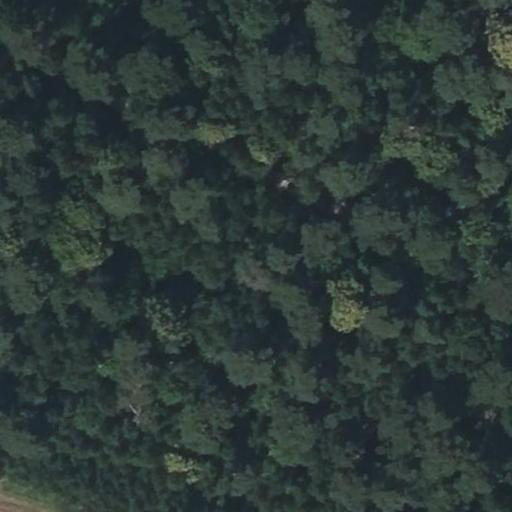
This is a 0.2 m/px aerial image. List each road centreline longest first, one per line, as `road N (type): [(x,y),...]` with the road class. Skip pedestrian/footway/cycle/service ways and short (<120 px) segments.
road 1 (track): [(0,50),(511,299)]
road 2 (track): [(342,511),(232,459),(0,412)]
